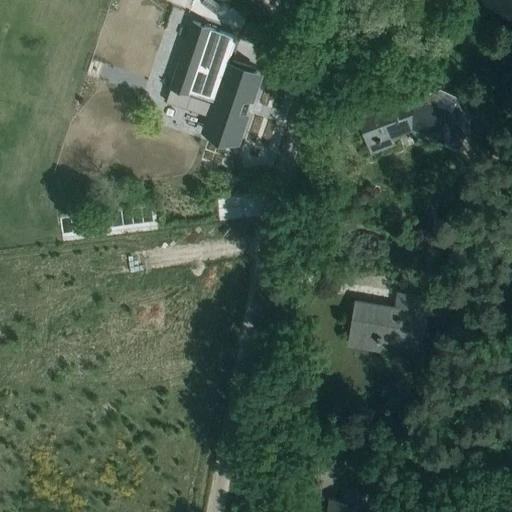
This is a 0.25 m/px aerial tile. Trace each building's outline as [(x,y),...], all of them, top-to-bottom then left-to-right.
[(171,86),(166,101),(210,116),(206,127),(238,138),(258,77),(226,66),(228,60),(236,36),(211,27),(193,21),(171,86)] [(469,120),(432,103),(413,95),(360,114),(370,143),(412,127),(456,148),(469,120)] [(432,288),(429,312),(439,314),(448,315),(450,303),(442,302),(439,302),(440,289),(432,288)] [(357,301),(351,333),(371,336),(383,338),(419,344),(427,297),(419,295),(399,292),(397,308),(357,301)] [(358,511),(360,504),(365,505),(367,491),(343,487),(341,500),(331,498),(328,511),(358,511)]
